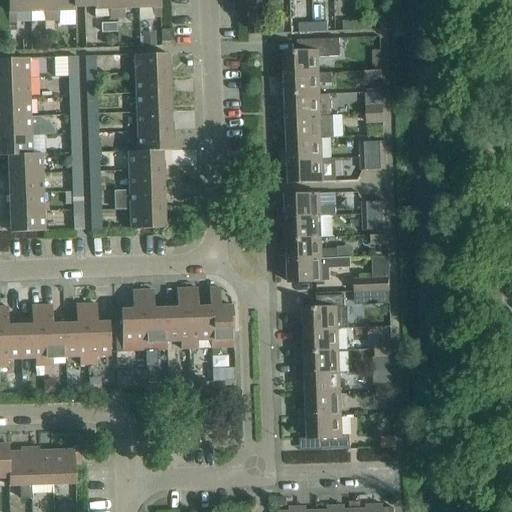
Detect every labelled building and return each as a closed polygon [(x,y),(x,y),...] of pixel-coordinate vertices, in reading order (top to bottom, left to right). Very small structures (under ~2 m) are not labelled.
[(22,0),(8,0),(9,22),(16,22),(16,13),(23,13),(22,0)] [(37,0),(22,0),(23,13),(38,12),(37,0)] [(52,0),(37,0),(38,12),(45,12),(46,21),(54,21),(52,0)] [(52,0),(54,21),(60,21),(59,12),(69,11),(68,0),(52,0)] [(84,7),(83,0),(68,0),(69,11),(74,11),(74,8),(84,7)] [(83,0),(84,7),(94,7),(94,10),(99,10),(98,0),(83,0)] [(114,0),(98,0),(99,10),(109,10),(110,19),(115,19),(114,0)] [(129,0),(114,0),(115,19),(125,19),(124,9),(130,9),(129,0)] [(144,0),(129,0),(130,9),(145,9),(144,0)] [(160,0),(144,0),(145,9),(153,8),(153,17),(161,17),(160,0)] [(357,30),(356,21),(342,22),(343,31),(357,30)] [(371,21),(356,21),(357,30),(371,30),(371,21)] [(313,32),(313,23),(299,24),(299,33),(313,32)] [(327,23),(313,23),(313,32),(328,32),(327,23)] [(115,24),(100,25),(100,34),(115,33),(115,24)] [(269,25),(269,34),(284,34),(283,24),(269,25)] [(269,34),(269,25),(255,25),(255,35),(269,34)] [(162,42),(172,42),(174,42),(173,30),(161,30),(162,42)] [(142,33),(143,47),(156,46),(156,32),(142,33)] [(105,38),(105,44),(112,48),(117,44),(117,37),(111,34),(105,38)] [(340,39),(326,39),(298,40),(298,52),(285,52),(285,67),(276,68),(277,75),(319,74),(318,58),(341,57),(340,39)] [(135,75),(169,74),(168,54),(134,55),(135,75)] [(87,76),(97,76),(96,57),(87,58),(87,76)] [(70,77),(79,76),(79,58),(69,58),(70,77)] [(0,79),(28,78),(27,59),(0,59),(0,79)] [(382,71),(372,72),(365,72),(365,81),(382,80),(382,71)] [(333,73),(319,74),(277,75),(277,82),(286,82),(286,96),(320,95),(319,83),(333,83),(333,73)] [(169,74),(135,75),(136,94),(170,93),(169,74)] [(80,96),(79,76),(70,77),(71,96),(80,96)] [(98,96),(97,76),(87,76),(88,96),(98,96)] [(0,98),(29,97),(28,78),(0,79),(0,98)] [(171,112),(170,93),(136,94),(137,114),(171,112)] [(330,95),(320,95),(286,96),(287,110),(278,111),(278,118),(330,116),(330,112),(332,110),(332,102),(330,100),(330,95)] [(80,96),(71,96),(71,115),(81,115),(80,96)] [(98,115),(98,96),(88,96),(89,115),(98,115)] [(29,97),(0,98),(0,117),(29,117),(29,97)] [(367,115),(383,115),(383,106),(366,106),(367,115)] [(171,112),(137,114),(137,133),(171,132),(171,112)] [(82,134),(81,115),(71,115),(72,135),(82,134)] [(99,134),(98,115),(89,115),(89,135),(99,134)] [(383,123),(383,115),(367,115),(367,124),(383,123)] [(334,116),(330,116),(278,118),(279,126),(287,125),(288,139),(333,137),(335,137),(334,116)] [(30,128),(29,117),(0,117),(0,137),(30,136),(38,136),(38,128),(30,128)] [(172,151),(171,132),(137,133),(138,151),(138,153),(162,151),(172,151)] [(83,154),(82,134),(72,135),(73,154),(83,154)] [(99,134),(89,135),(90,153),(99,153),(99,134)] [(31,156),(30,136),(0,137),(0,156),(8,156),(31,156)] [(333,137),(288,139),(288,154),(280,154),(280,161),(322,160),(334,159),(333,137)] [(372,143),(374,171),(385,170),(384,142),(372,143)] [(374,171),(372,143),(361,143),(362,171),(374,171)] [(138,153),(138,151),(128,151),(129,172),(163,170),(162,151),(138,153)] [(100,173),(99,153),(90,153),(90,173),(100,173)] [(83,154),(73,154),(74,172),(83,172),(83,154)] [(42,155),(31,156),(8,156),(9,175),(42,173),(42,155)] [(323,182),(322,160),(280,161),(280,169),(289,169),(289,183),(323,182)] [(163,190),(163,170),(129,172),(130,191),(163,190)] [(84,191),(83,172),(74,172),(74,192),(84,191)] [(42,173),(9,175),(9,194),(43,193),(42,173)] [(100,173),(90,173),(91,192),(105,192),(105,181),(100,181),(100,173)] [(163,190),(130,191),(130,210),(164,209),(163,190)] [(84,191),(74,192),(74,194),(70,194),(71,208),(75,208),(76,211),(85,211),(84,191)] [(105,192),(91,192),(92,212),(101,211),(101,193),(105,193),(105,192)] [(43,193),(9,194),(10,214),(44,212),(43,193)] [(335,206),(320,207),(320,194),(286,195),(286,210),(278,211),(278,218),(321,216),(335,216),(335,206)] [(376,232),(375,202),(363,203),(364,233),(376,232)] [(386,202),(375,202),(376,232),(387,232),(386,202)] [(164,209),(130,210),(131,230),(165,229),(164,209)] [(85,227),(85,211),(76,211),(76,227),(85,227)] [(102,226),(101,211),(92,212),(92,227),(102,226)] [(44,212),(10,214),(11,233),(44,232),(44,212)] [(321,238),(321,216),(278,218),(278,226),(287,225),(287,239),(321,238)] [(321,238),(287,239),(288,253),(279,254),(280,261),(322,260),(338,259),(338,250),(322,251),(321,238)] [(388,246),(388,238),(371,238),(371,247),(388,246)] [(322,260),(280,261),(280,269),(289,268),(289,283),(323,282),(322,270),(350,269),(350,259),(338,259),(322,260)] [(380,293),(390,292),(389,280),(356,281),(356,294),(380,293)] [(209,289),(210,307),(211,341),(211,348),(220,348),(220,340),(234,340),(233,306),(221,307),(220,288),(209,289)] [(189,349),(187,289),(176,290),(177,308),(165,309),(166,342),(181,342),(181,349),(189,349)] [(211,341),(210,307),(198,307),(198,289),(187,289),(189,349),(198,349),(197,341),(211,341)] [(144,351),(142,291),(132,291),(133,310),(121,310),(122,344),(137,343),(137,351),(144,351)] [(153,291),(142,291),(144,351),(154,350),(154,343),(166,342),(165,309),(154,309),(153,291)] [(390,292),(380,293),(380,305),(390,304),(390,292)] [(296,331),(337,330),(336,308),(344,308),(344,295),(317,297),(317,308),(303,309),(304,324),(295,324),(296,331)] [(76,324),(65,324),(66,358),(80,357),(80,365),(88,365),(86,305),(76,305),(76,324)] [(86,305),(88,365),(97,364),(96,357),(110,356),(109,323),(97,323),(97,305),(86,305)] [(52,306),(42,307),(44,366),(52,366),(52,358),(66,358),(65,324),(53,325),(52,306)] [(21,359),(20,326),(9,326),(8,308),(0,307),(0,367),(8,367),(8,360),(21,359)] [(44,366),(42,307),(31,307),(32,325),(20,326),(21,359),(35,358),(35,366),(44,366)] [(337,330),(296,331),(296,339),(305,338),(305,353),(338,351),(337,330)] [(375,350),(392,349),(391,340),(375,341),(375,350)] [(392,349),(375,350),(376,359),(392,358),(392,349)] [(338,351),(305,353),(306,367),(297,367),(297,374),(339,373),(338,351)] [(157,372),(145,373),(146,385),(158,384),(157,372)] [(339,394),(339,373),(297,374),(298,382),(306,381),(307,396),(339,394)] [(377,393),(393,392),(393,383),(376,384),(377,393)] [(393,401),(393,392),(377,393),(377,402),(393,401)] [(339,394),(307,396),(307,410),(299,410),(299,418),(340,416),(339,394)] [(340,416),(299,418),(299,425),(308,425),(308,440),(322,439),(322,451),(350,450),(350,437),(341,437),(340,416)] [(382,448),(395,448),(395,439),(382,439),(382,448)] [(9,478),(8,453),(8,445),(0,444),(0,478),(7,478),(9,478)] [(54,485),(53,451),(39,452),(39,448),(30,449),(32,486),(54,485)] [(9,478),(7,478),(8,487),(19,486),(20,499),(32,498),(32,486),(30,449),(21,449),(21,452),(8,453),(9,478)] [(53,451),(54,485),(76,484),(75,466),(81,466),(80,453),(75,453),(75,450),(53,451)]
